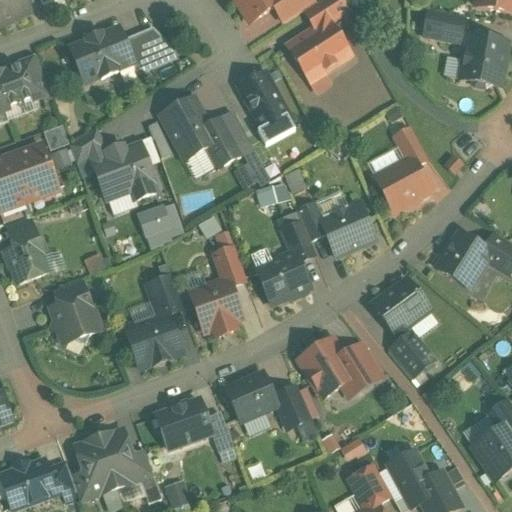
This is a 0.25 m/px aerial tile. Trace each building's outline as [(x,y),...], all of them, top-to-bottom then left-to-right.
[(25,0),(0,0),(0,16),(3,26),(31,16),(25,0)] [(278,0),(233,0),(251,27),(275,11),(283,6),(278,0)] [(309,0),(278,0),(283,6),(275,11),(285,28),(305,15),(315,8),(309,0)] [(328,0),(315,8),(305,15),(317,34),(334,23),(347,15),(337,0),(328,0)] [(511,0),(478,0),(476,11),(511,17),(511,0)] [(465,21),(430,15),(425,40),(460,47),(465,21)] [(317,34),(289,52),(310,85),(351,59),(332,30),(334,23),(317,34)] [(102,38),(87,44),(87,46),(71,53),(85,88),(101,81),(102,83),(119,76),(119,74),(134,67),(134,66),(125,44),(120,32),(103,39),(102,38)] [(154,32),(125,44),(134,66),(140,64),(145,75),(176,61),(172,51),(154,32)] [(508,47),(469,40),(461,83),(471,85),(475,91),(486,93),(492,89),(498,90),(501,77),(503,78),(508,47)] [(39,62),(0,76),(0,99),(5,113),(51,96),(39,62)] [(265,78),(241,91),(250,108),(264,134),(289,121),(265,78)] [(194,103),(162,120),(186,165),(207,153),(218,147),(209,130),(194,103)] [(264,134),(250,108),(235,116),(257,157),(264,134)] [(244,159),(223,122),(209,130),(218,147),(207,153),(218,173),(244,159)] [(151,131),(164,160),(173,156),(159,127),(151,131)] [(63,130),(44,136),(51,155),(70,149),(63,130)] [(97,133),(71,150),(78,169),(91,160),(102,154),(108,150),(97,133)] [(411,133),(395,142),(408,165),(413,163),(417,171),(429,164),(411,133)] [(141,149),(125,155),(123,151),(108,157),(110,161),(105,162),(102,154),(91,160),(95,170),(107,204),(132,195),(136,204),(157,196),(153,187),(155,186),(141,149)] [(43,150),(0,165),(0,216),(59,195),(43,150)] [(91,160),(78,169),(80,176),(95,170),(91,160)] [(408,165),(402,169),(401,167),(389,173),(390,175),(376,182),(394,216),(431,196),(417,171),(413,163),(408,165)] [(297,175),(286,180),(293,196),(304,192),(297,175)] [(288,188),(259,192),(261,210),(291,206),(288,188)] [(360,208),(347,214),(346,210),(332,216),(333,220),(322,224),(321,225),(327,239),(337,262),(376,245),(360,208)] [(315,209),(298,216),(303,227),(311,246),(327,239),(321,225),(322,224),(315,209)] [(298,216),(283,222),(288,233),(303,227),(298,216)] [(30,222),(7,230),(12,242),(35,233),(30,222)] [(176,222),(154,230),(159,243),(181,235),(176,222)] [(208,243),(223,235),(217,222),(202,229),(208,243)] [(288,233),(282,236),(292,259),(296,258),(300,267),(317,260),(311,246),(303,227),(288,233)] [(35,233),(12,242),(16,253),(5,257),(10,271),(13,270),(20,288),(50,277),(46,265),(48,260),(38,232),(35,233)] [(229,237),(217,242),(223,257),(235,253),(229,237)] [(485,253),(460,237),(453,249),(451,248),(444,259),(446,260),(438,273),(470,293),(487,266),(492,257),(485,253)] [(511,247),(495,237),(485,253),(492,257),(487,266),(510,280),(511,276),(511,247)] [(223,257),(215,260),(224,285),(228,284),(232,292),(248,286),(236,252),(235,253),(223,257)] [(267,253),(252,259),(258,274),(273,267),(267,253)] [(94,279),(109,270),(102,257),(86,265),(94,279)] [(258,274),(257,274),(272,309),(311,293),(300,267),(296,258),(292,259),(273,267),(258,274)] [(172,281),(147,290),(159,324),(170,320),(185,314),(172,281)] [(224,285),(191,298),(205,337),(214,334),(217,342),(237,335),(234,327),(243,323),(232,292),(228,284),(224,285)] [(407,284),(374,309),(396,340),(430,315),(407,284)] [(101,336),(83,286),(55,296),(61,314),(52,333),(86,349),(91,340),(101,336)] [(159,324),(127,335),(140,373),(183,357),(170,320),(159,324)] [(411,337),(392,353),(415,381),(434,365),(411,337)] [(333,344),(320,352),(312,350),(304,355),(302,363),(299,365),(323,403),(343,391),(357,382),(344,361),(344,360),(339,352),(338,352),(333,344)] [(381,381),(362,351),(344,361),(357,382),(343,391),(349,401),(381,381)] [(264,378),(227,394),(241,426),(277,411),(278,410),(274,401),(264,378)] [(0,427),(12,424),(0,390),(0,427)] [(298,391),(274,401),(278,410),(277,411),(282,424),(290,421),(295,432),(298,430),(312,424),(298,391)] [(200,405),(157,420),(168,450),(179,446),(184,448),(212,438),(207,423),(200,405)] [(511,408),(509,405),(488,418),(499,434),(510,427),(511,430),(511,408)] [(222,418),(207,423),(212,438),(214,442),(229,437),(222,418)] [(312,424),(298,430),(304,444),(319,438),(312,424)] [(499,434),(473,452),(496,485),(511,474),(511,430),(510,427),(499,434)] [(133,460),(124,433),(113,436),(114,438),(100,443),(118,494),(141,486),(133,461),(133,460)] [(229,437),(214,442),(219,457),(221,457),(233,453),(234,452),(229,437)] [(336,440),(322,445),(326,459),(341,455),(336,440)] [(358,442),(341,453),(345,460),(354,455),(358,462),(367,456),(358,442)] [(100,443),(86,448),(85,446),(75,450),(84,477),(85,477),(94,502),(118,494),(100,443)] [(233,453),(221,457),(224,465),(236,461),(233,453)] [(405,499),(412,511),(422,507),(413,491),(429,483),(414,455),(389,469),(405,499)] [(133,460),(133,461),(141,486),(154,481),(146,456),(133,460)] [(46,465),(0,481),(11,511),(19,511),(57,499),(48,474),(49,474),(46,465)] [(72,482),(67,467),(49,474),(48,474),(57,499),(64,496),(67,505),(79,501),(72,482)] [(374,470),(350,483),(366,511),(369,511),(376,508),(377,509),(392,501),(374,470)] [(429,483),(413,491),(422,507),(424,511),(460,511),(461,511),(441,476),(429,483)] [(84,477),(72,482),(79,501),(81,507),(94,502),(85,477),(84,477)] [(183,486),(167,492),(174,511),(177,511),(191,507),(183,486)] [(412,511),(405,499),(394,505),(398,511),(412,511)]
